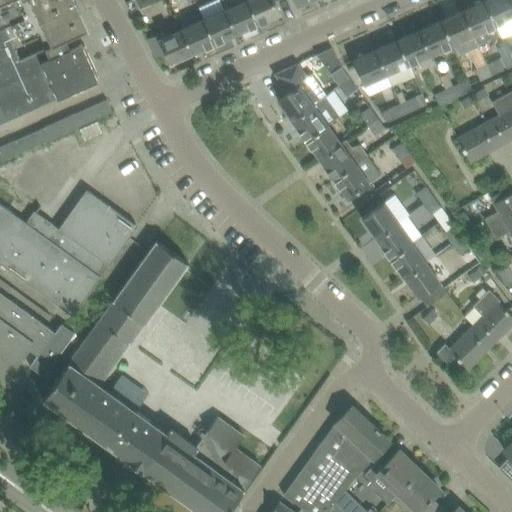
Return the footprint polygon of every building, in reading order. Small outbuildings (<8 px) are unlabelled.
[(0,0),(0,122),(57,97),(69,92),(97,79),(81,42),(78,44),(74,36),(77,34),(87,30),(73,0),(0,0)] [(259,23),(248,0),(222,0),(226,9),(237,33),(259,23)] [(276,0),(248,0),(259,23),(282,13),(276,0)] [(497,24),(486,0),(464,10),(478,42),(498,33),(494,25),(497,24)] [(511,17),(511,0),(486,0),(497,24),(511,17)] [(237,33),(226,9),(204,19),(215,43),(237,33)] [(478,42),(464,10),(442,20),(453,44),(452,44),(457,54),(478,45),(477,43),(478,42)] [(215,43),(204,19),(182,29),(193,53),(215,43)] [(193,53),(182,29),(181,30),(176,20),(168,23),(172,31),(156,37),(155,34),(146,39),(156,57),(165,52),(171,63),(193,53)] [(453,44),(442,20),(420,29),(431,53),(452,44),(453,44)] [(431,53),(420,29),(398,39),(409,63),(431,53)] [(409,63),(398,39),(376,49),(386,73),(406,64),(409,63)] [(511,64),(511,58),(505,43),(497,47),(506,67),(511,64)] [(323,64),(337,62),(335,49),(321,51),(323,64)] [(386,73),(376,49),(355,59),(365,83),(386,73)] [(499,57),(488,62),(491,68),(488,69),(490,75),(504,68),(499,57)] [(299,62),(275,73),(289,92),(279,99),(293,119),(325,95),(311,76),(310,77),(299,62)] [(491,68),(488,62),(475,68),(480,79),(490,75),(488,69),(491,68)] [(333,74),(339,83),(343,80),(345,82),(350,79),(342,67),(333,74)] [(357,89),(350,79),(345,82),(343,80),(339,83),(348,95),(357,89)] [(458,83),(446,88),(451,99),(463,94),(458,83)] [(489,93),(484,85),(473,92),(478,99),(489,93)] [(451,99),(446,88),(445,89),(435,93),(439,104),(451,99)] [(476,101),(472,93),(460,99),(465,107),(476,101)] [(511,105),(505,93),(491,101),(499,116),(486,123),(499,145),(506,141),(504,138),(511,134),(511,136),(511,105)] [(325,95),(293,119),(307,138),(328,123),(339,115),(325,95)] [(404,108),(401,109),(404,114),(417,108),(412,97),(405,100),(402,102),(404,108)] [(106,98),(98,101),(104,113),(111,110),(106,98)] [(104,113),(98,101),(90,105),(96,117),(104,113)] [(404,108),(402,102),(382,110),(387,121),(404,114),(401,109),(404,108)] [(96,117),(90,105),(83,108),(88,120),(96,117)] [(369,106),(360,113),(367,123),(372,119),(373,121),(378,118),(369,106)] [(88,120),(83,108),(78,111),(75,112),(81,124),(83,123),(88,120)] [(81,124),(75,112),(67,115),(73,127),(81,124)] [(73,127),(67,115),(60,119),(65,131),(73,127)] [(385,128),(378,118),(373,121),(372,119),(367,123),(375,134),(385,128)] [(65,131),(60,119),(52,122),(58,135),(65,131)] [(97,120),(80,128),(85,139),(102,131),(97,120)] [(58,135),(52,122),(44,126),(50,138),(58,135)] [(320,157),(342,142),(328,123),(307,138),(320,157)] [(495,147),(499,145),(486,123),(459,137),(464,147),(463,147),(465,151),(466,150),(471,160),(488,151),(486,147),(493,144),(495,147)] [(50,138),(44,126),(37,129),(42,142),(50,138)] [(42,142),(37,129),(29,133),(35,145),(42,142)] [(35,145),(29,133),(21,136),(27,149),(35,145)] [(27,149),(21,136),(14,140),(19,152),(27,149)] [(334,177),(367,154),(360,144),(352,146),(346,139),(342,142),(320,157),(334,177)] [(19,152),(14,140),(6,143),(12,156),(19,152)] [(12,156),(6,143),(0,146),(0,150),(4,159),(12,156)] [(412,155),(403,143),(395,150),(403,161),(412,155)] [(349,197),(381,174),(367,154),(334,177),(349,197)] [(416,191),(423,202),(432,197),(425,186),(416,191)] [(57,230),(36,215),(42,206),(41,205),(35,214),(29,223),(0,201),(0,260),(74,314),(138,224),(87,188),(57,230)] [(485,217),(496,237),(509,230),(510,230),(511,229),(511,193),(505,197),(502,192),(492,198),(499,210),(485,217)] [(432,197),(423,202),(431,213),(439,207),(432,197)] [(377,236),(399,221),(385,201),(363,217),(377,236)] [(458,215),(465,226),(472,221),(464,210),(458,215)] [(399,221),(377,236),(391,256),(412,241),(422,234),(408,215),(399,221)] [(460,236),(453,225),(444,232),(452,242),(460,236)] [(154,239),(148,235),(142,243),(148,247),(154,239)] [(452,242),(459,252),(468,246),(460,236),(452,242)] [(196,445),(170,427),(167,431),(100,383),(188,261),(157,239),(43,396),(202,511),(230,511),(247,489),(244,487),(260,465),(235,446),(244,434),(217,415),(196,445)] [(412,241),(391,256),(405,275),(426,260),(412,241)] [(472,246),(479,257),(486,253),(478,242),(472,246)] [(419,295),(440,280),(426,260),(405,275),(419,295)] [(478,267),(467,275),(472,281),(483,273),(478,267)] [(505,309),(497,302),(499,299),(488,288),(473,304),(484,315),(474,325),(492,343),(497,339),(494,336),(499,330),(502,333),(511,323),(511,316),(507,312),(508,311),(505,308),(505,309)] [(59,334),(46,324),(0,290),(0,349),(17,362),(28,347),(42,358),(59,334)] [(432,308),(423,318),(429,323),(438,314),(432,308)] [(488,348),(492,343),(474,325),(452,348),(446,342),(437,351),(448,362),(456,354),(458,356),(457,357),(460,359),(461,358),(469,367),(483,353),(480,350),(485,345),(488,348)] [(327,511),(335,502),(346,486),(354,477),(389,440),(352,404),(337,419),(330,429),(284,493),(302,505),(296,511),(327,511)] [(511,442),(505,450),(511,456),(511,460),(503,470),(511,479),(511,442)] [(417,470),(405,458),(406,457),(398,449),(387,462),(382,457),(383,456),(382,455),(364,474),(372,481),(379,473),(389,482),(378,493),(387,502),(398,491),(418,470),(417,470)] [(419,469),(417,470),(418,470),(398,491),(418,509),(415,511),(434,511),(441,505),(432,497),(440,489),(432,481),(431,482),(418,471),(420,470),(419,469)] [(369,508),(346,486),(335,502),(346,511),(377,511),(378,511),(372,505),(369,508)] [(295,511),(279,500),(269,511),(295,511)] [(342,511),(344,510),(335,502),(327,511),(342,511)]
